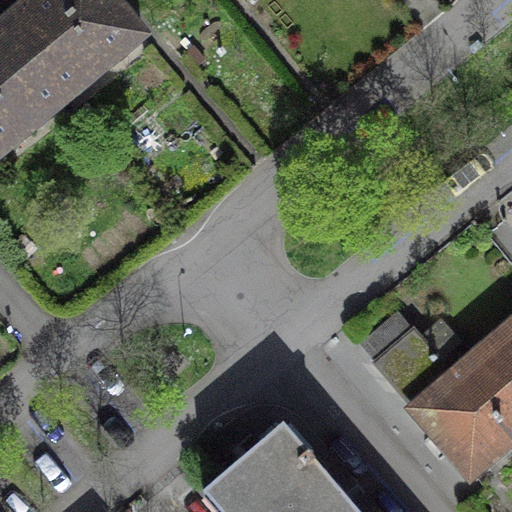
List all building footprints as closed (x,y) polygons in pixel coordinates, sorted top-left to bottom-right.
[(113,0),(31,0),(2,24),(63,99),(141,34),(113,0)] [(2,24),(0,25),(0,151),(63,99),(2,24)] [(511,321),(450,373),(412,406),(471,475),(511,438),(511,321)] [(373,361),(412,406),(450,373),(411,328),(373,361)] [(374,511),(375,511),(362,496),(352,505),(281,424),(203,491),(178,461),(118,511),(374,511)]
